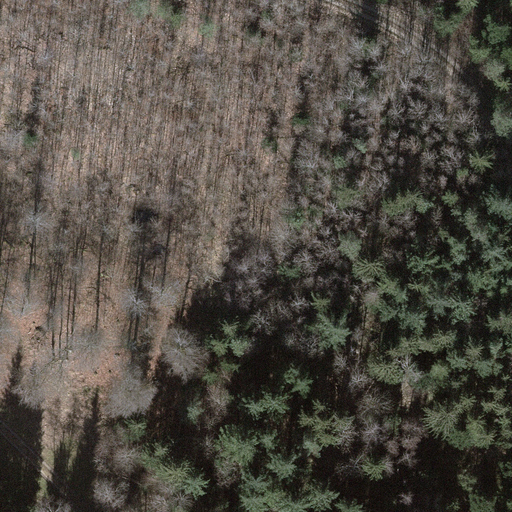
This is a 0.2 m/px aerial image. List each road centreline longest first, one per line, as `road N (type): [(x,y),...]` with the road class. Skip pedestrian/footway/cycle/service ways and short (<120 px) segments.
road 1 (track): [(351,0),(431,45),(474,85),(511,147)]
road 2 (track): [(0,399),(116,511)]
